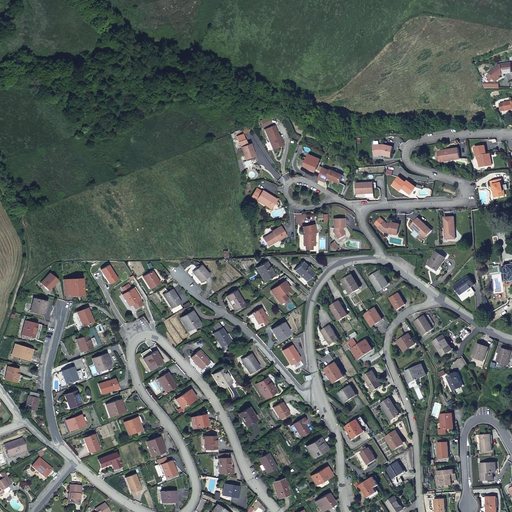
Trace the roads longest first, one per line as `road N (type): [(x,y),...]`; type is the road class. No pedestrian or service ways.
road 1 (residential): [(276,511),(248,476),(214,398),(159,338),(146,335),(129,349),(145,396),(192,467),(187,511)]
road 2 (residential): [(511,133),(418,141),(408,148),(411,165),(460,182),(464,199),(362,213)]
road 3 (residential): [(421,511),(416,446),(387,336),(413,308),(439,298)]
road 4 (residential): [(379,254),(345,258),(311,297),(307,333),(323,399)]
road 5 (residential): [(180,280),(251,335),(302,392),(323,399)]
road 6 (residential): [(63,304),(47,368),(58,452)]
road 7 (residential): [(467,505),(468,425),(495,420),(511,446)]
